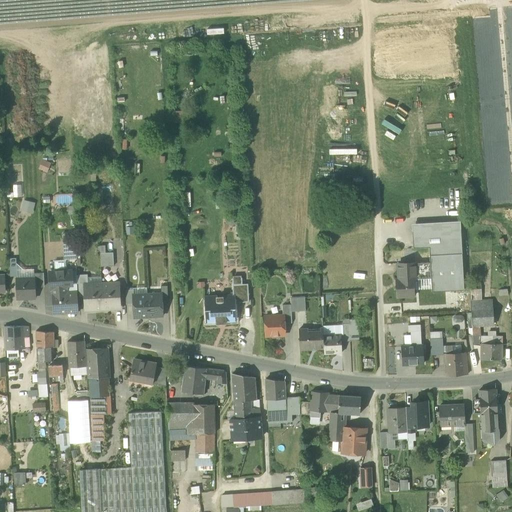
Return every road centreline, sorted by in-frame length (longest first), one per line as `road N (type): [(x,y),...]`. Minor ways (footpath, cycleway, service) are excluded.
road 1 (secondary): [(0,315),(323,378),(379,384),(511,376)]
road 2 (track): [(363,0),(379,384)]
road 3 (unknown): [(218,511),(223,357)]
road 4 (track): [(379,511),(379,384)]
